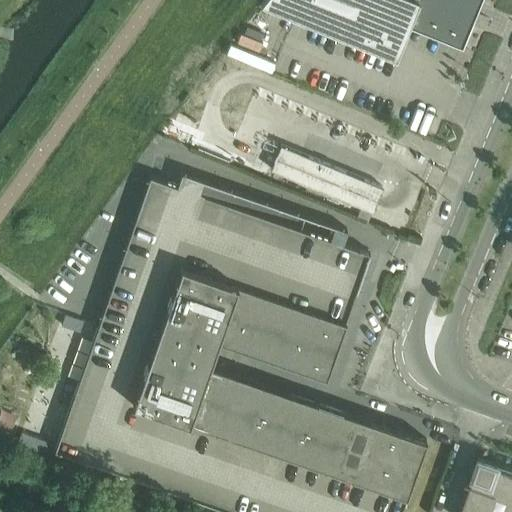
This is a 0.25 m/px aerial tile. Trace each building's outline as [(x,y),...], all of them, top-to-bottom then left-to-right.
[(396,59),(409,26),(411,22),(463,42),(480,0),(264,0),(261,4),(290,16),(396,59)] [(271,168),(373,210),(383,186),(281,144),(271,168)] [(150,175),(106,300),(54,449),(234,511),(400,511),(426,439),(209,363),(217,338),(326,376),(370,251),(150,175)] [(22,432),(18,442),(44,451),(48,441),(22,432)] [(511,511),(511,468),(505,466),(481,458),(461,511),(511,511)]
